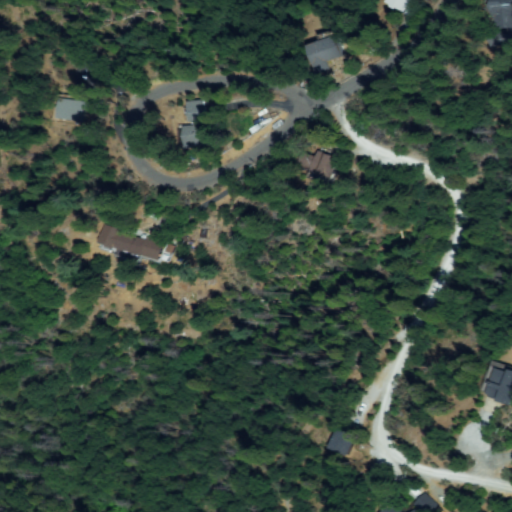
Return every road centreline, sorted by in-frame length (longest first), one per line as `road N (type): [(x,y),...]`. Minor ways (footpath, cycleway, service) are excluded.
road 1 (residential): [(352,87),(318,108),(284,91),(226,80),(151,97),(128,127),(138,158),(160,181),(209,183),(318,108),(444,182),(454,215),(450,252),(378,401),(378,435),(387,456),(412,475),(511,488)]
road 2 (residential): [(450,0),(397,60),(352,87)]
